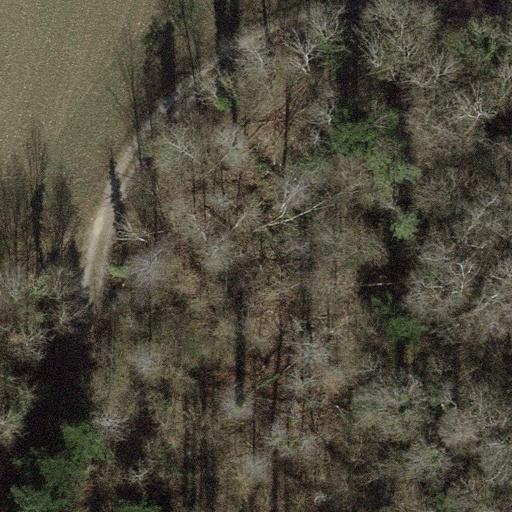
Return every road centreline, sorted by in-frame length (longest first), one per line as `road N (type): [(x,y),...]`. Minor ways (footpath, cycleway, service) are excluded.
road 1 (track): [(511,12),(442,9),(256,44),(155,125),(99,249)]
road 2 (track): [(99,249),(73,368),(0,483)]
